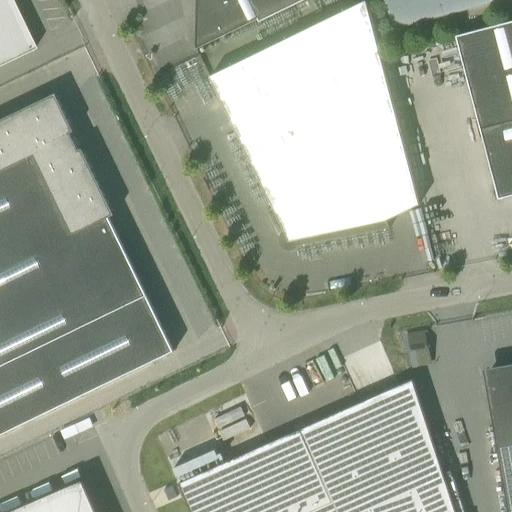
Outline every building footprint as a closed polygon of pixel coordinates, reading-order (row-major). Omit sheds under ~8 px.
[(0,0),(0,65),(16,58),(34,49),(9,0),(0,0)] [(195,46),(196,49),(259,19),(260,20),(259,21),(260,22),(305,0),(199,0),(198,45),(195,46)] [(387,0),(394,29),(501,0),(387,0)] [(387,221),(419,205),(366,2),(210,77),(273,208),(266,211),(279,238),(281,238),(282,234),(285,232),(289,231),(297,234),(299,237),(300,241),(300,244),(300,246),(390,228),(390,227),(387,221)] [(477,117),(511,108),(511,22),(456,37),(477,117)] [(0,435),(174,352),(109,218),(114,215),(82,149),(79,150),(71,134),(74,132),(56,94),(0,120),(0,435)] [(511,108),(477,117),(499,199),(511,195),(511,108)] [(511,511),(511,368),(488,373),(494,408),(490,408),(508,511),(511,511)] [(178,484),(190,511),(456,511),(413,377),(178,484)] [(96,511),(83,481),(9,511),(96,511)]
